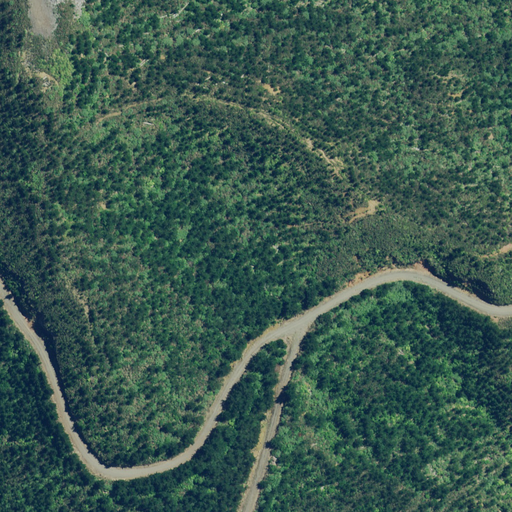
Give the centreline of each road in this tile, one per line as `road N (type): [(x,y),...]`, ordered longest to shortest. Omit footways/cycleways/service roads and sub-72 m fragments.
road 1 (track): [(0,291),(89,464),(141,478),(186,462),(214,438),(227,397),(274,329),(321,306)]
road 2 (track): [(321,306),(292,359),(248,511)]
road 3 (track): [(321,306),(376,287),(480,313),(511,308)]
